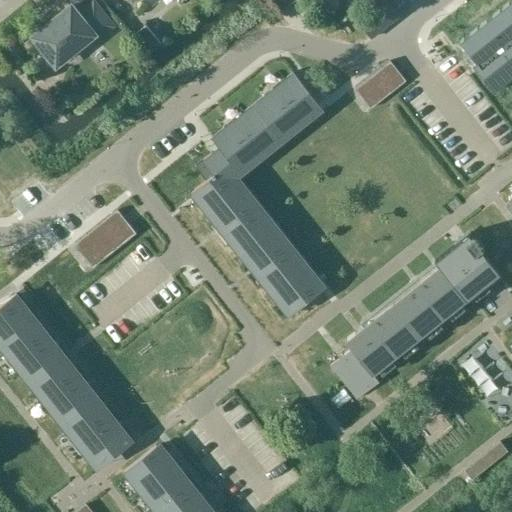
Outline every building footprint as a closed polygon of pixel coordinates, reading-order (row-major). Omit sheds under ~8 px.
[(511,0),(510,0),(459,41),(480,67),(475,70),(493,92),(511,76),(511,0)] [(61,60),(63,60),(66,60),(67,60),(67,59),(72,58),(73,58),(69,53),(92,35),(96,39),(113,26),(93,2),(78,15),(71,6),(33,36),(44,50),(39,54),(41,55),(46,58),(51,59),(51,60),(52,60),(52,59),(59,60),(59,61),(61,61),(61,60)] [(398,18),(388,6),(386,2),(359,23),(371,39),(398,18)] [(145,25),(134,34),(150,53),(160,44),(145,25)] [(372,76),(355,90),(370,109),(388,95),(405,81),(392,65),(390,62),(386,65),(372,76)] [(207,181),(192,193),(289,317),(321,291),(231,175),(320,104),(319,103),(294,72),(213,136),(222,147),(196,167),(207,181)] [(117,210),(74,245),(81,254),(82,253),(86,257),(85,258),(92,268),(136,233),(128,223),(127,224),(123,220),(125,219),(117,210)] [(352,347),(330,365),(331,366),(357,398),(371,387),(378,381),(372,372),(380,366),(381,366),(382,365),(382,364),(409,343),(409,344),(411,342),(410,342),(427,328),(428,329),(429,328),(429,327),(456,305),(456,306),(458,305),(457,304),(465,298),(466,299),(500,272),(481,248),(482,247),(474,236),(472,238),(468,233),(462,238),(434,260),(435,261),(442,256),(448,263),(443,268),(440,264),(419,280),(420,281),(413,287),(412,286),(372,318),(373,319),(369,322),(375,329),(356,345),(350,337),(355,333),(354,332),(345,340),(346,342),(347,341),(352,347)] [(13,296),(0,306),(0,347),(63,427),(92,464),(113,447),(125,438),(124,437),(106,414),(105,413),(104,411),(63,360),(13,296)] [(500,441),(494,446),(501,455),(507,450),(500,441)] [(156,445),(123,471),(133,483),(147,501),(155,511),(208,511),(198,498),(196,500),(188,489),(189,489),(185,485),(177,475),(179,474),(166,458),(165,459),(156,447),(157,446),(156,446),(156,445)] [(501,455),(494,446),(488,451),(495,460),(501,455)] [(488,451),(482,456),(489,464),(495,460),(488,451)] [(482,456),(476,460),(483,469),(489,464),(482,456)] [(476,460),(470,465),(478,474),(483,469),(476,460)] [(478,474),(470,465),(466,468),(464,470),(472,479),(478,474)] [(92,511),(86,503),(76,511),(77,511),(92,511)]
